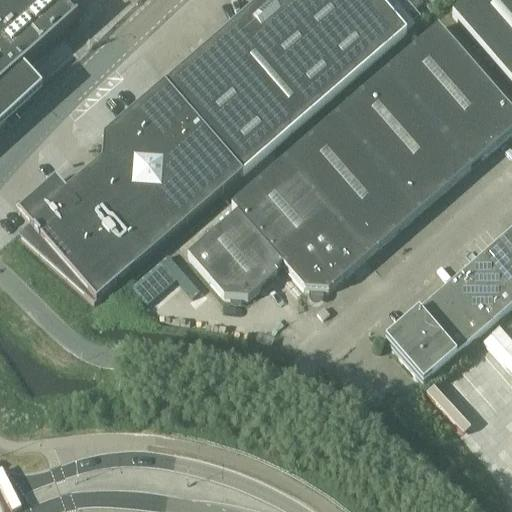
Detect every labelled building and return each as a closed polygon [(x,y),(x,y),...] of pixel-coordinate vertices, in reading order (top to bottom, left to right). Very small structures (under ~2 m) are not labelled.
[(0,0),(0,133),(37,100),(18,79),(105,0),(0,0)] [(92,308),(404,36),(373,0),(251,0),(253,10),(101,142),(99,164),(14,238),(92,308)] [(511,0),(473,0),(452,18),(511,87),(511,0)] [(237,218),(188,261),(224,303),(248,304),(276,279),(274,276),(281,270),(303,294),(327,296),(511,137),(511,120),(437,33),(231,211),(237,218)] [(511,236),(482,263),(511,298),(511,236)] [(511,298),(482,263),(449,291),(486,334),(511,311),(511,298)] [(449,291),(418,319),(454,361),(486,334),(449,291)] [(454,361),(418,319),(385,347),(422,390),(454,361)]
